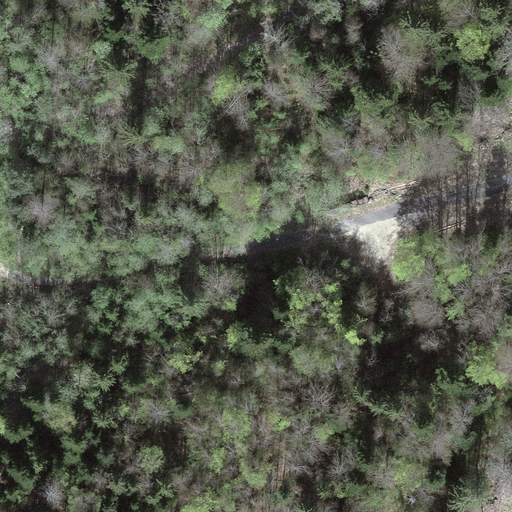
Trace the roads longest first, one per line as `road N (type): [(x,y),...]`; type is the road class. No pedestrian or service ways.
road 1 (track): [(511,187),(87,287),(28,285),(0,273)]
road 2 (track): [(0,138),(7,129),(98,112),(215,58),(301,0)]
